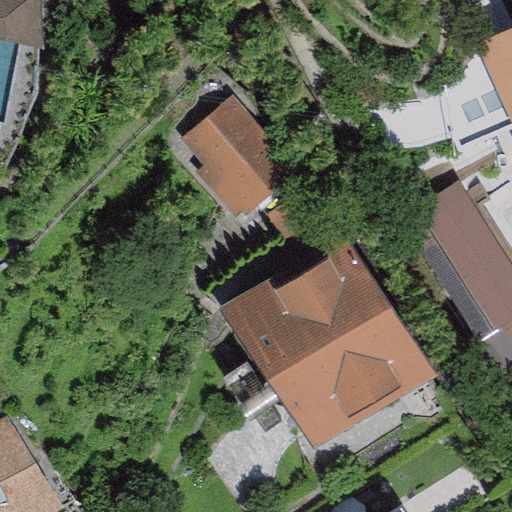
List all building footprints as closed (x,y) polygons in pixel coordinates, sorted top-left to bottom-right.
[(0,0),(0,40),(41,50),(39,0),(0,0)] [(511,32),(474,50),(511,136),(511,32)] [(231,98),(178,140),(200,169),(194,174),(234,224),(294,177),(231,98)] [(511,275),(456,184),(396,221),(476,350),(479,348),(511,327),(511,275)] [(343,242),(220,318),(311,465),(434,389),(343,242)] [(511,327),(479,348),(503,390),(511,381),(511,327)] [(0,511),(58,511),(6,420),(0,423),(0,511)]
